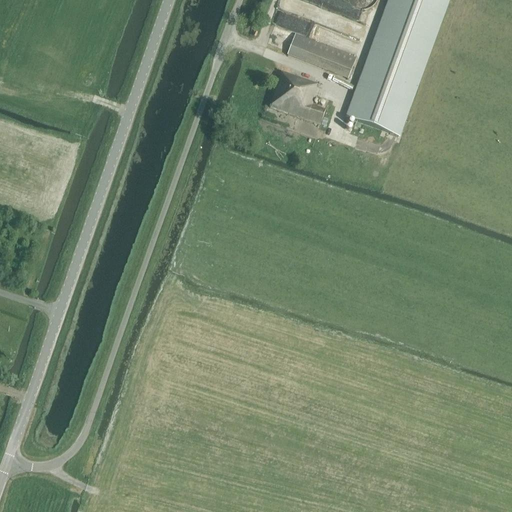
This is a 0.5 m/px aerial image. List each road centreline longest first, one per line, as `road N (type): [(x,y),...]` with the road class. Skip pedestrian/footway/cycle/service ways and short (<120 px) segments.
road 1 (unclassified): [(7,460),(51,465),(84,437),(242,0)]
road 2 (tertiary): [(7,460),(168,0)]
